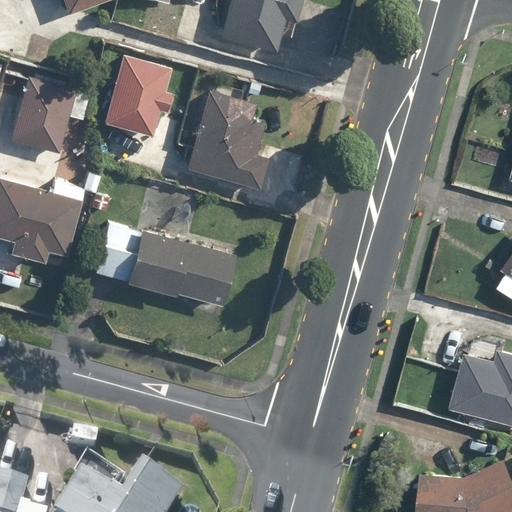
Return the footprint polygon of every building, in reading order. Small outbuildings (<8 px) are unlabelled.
[(63,0),(67,9),(91,0),(63,0)] [(227,0),(220,29),(276,43),(279,29),(294,33),(302,0),(227,0)] [(151,131),(157,107),(165,109),(170,87),(163,85),(169,60),(120,48),(102,119),(151,131)] [(60,149),(70,112),(83,115),(89,93),(76,89),(78,85),(27,71),(10,135),(60,149)] [(261,186),(270,153),(257,149),(266,121),(253,117),(258,100),(208,85),(185,164),(261,186)] [(60,177),(57,189),(0,174),(0,233),(10,236),(7,247),(43,257),(46,246),(64,250),(77,201),(82,183),(60,177)] [(176,289),(222,302),(236,251),(142,226),(141,229),(108,220),(95,270),(175,291),(176,289)] [(511,254),(496,280),(511,290),(511,254)] [(500,357),(465,347),(450,403),(511,420),(511,349),(502,347),(500,357)] [(144,472),(125,503),(116,498),(128,479),(89,454),(52,511),(171,511),(182,495),(144,472)] [(467,473),(423,467),(418,511),(505,511),(511,509),(511,466),(508,459),(467,473)] [(29,482),(0,475),(0,511),(39,511),(22,508),(29,482)]
